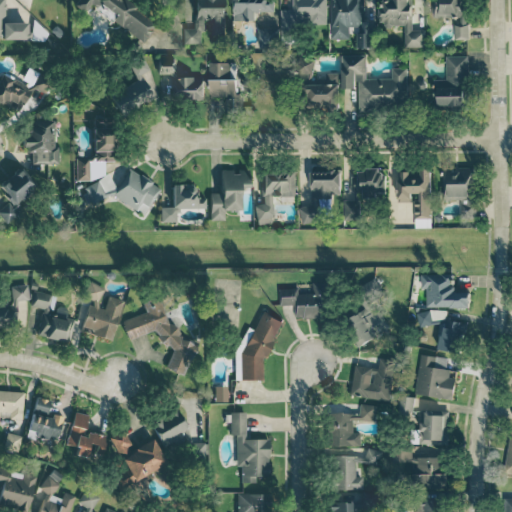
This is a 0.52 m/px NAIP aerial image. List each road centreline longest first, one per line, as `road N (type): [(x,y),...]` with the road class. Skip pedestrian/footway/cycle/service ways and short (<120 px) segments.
road 1 (residential): [(471,511),(471,457),(498,274),(491,0)]
road 2 (residential): [(164,141),(511,136)]
road 3 (residential): [(309,361),(296,392),(296,511)]
road 4 (residential): [(0,358),(89,384),(116,381)]
